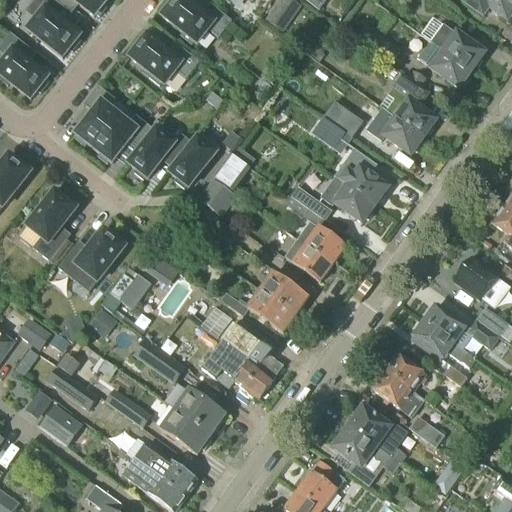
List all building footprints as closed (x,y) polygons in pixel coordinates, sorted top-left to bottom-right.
[(49,0),(38,0),(26,16),(36,24),(28,34),(63,62),(70,53),(72,56),(81,45),(78,43),(80,40),(57,22),(64,12),(49,0)] [(49,0),(64,12),(72,3),(94,21),(96,19),(99,21),(106,12),(103,10),(108,3),(104,0),(49,0)] [(162,20),(173,29),(183,37),(181,40),(192,48),(194,45),(198,48),(208,34),(219,42),(233,24),(210,7),(203,17),(181,0),(178,0),(177,1),(176,0),(173,0),(166,10),(169,12),(162,20)] [(285,0),(282,0),(266,23),(282,35),(299,10),(285,0)] [(327,4),(321,0),(301,0),(319,14),(327,4)] [(483,23),(490,14),(506,25),(508,22),(511,21),(511,2),(508,0),(462,0),(458,6),(483,23)] [(443,29),(431,46),(470,74),(483,57),(456,37),(455,37),(443,29)] [(401,53),(375,34),(365,48),(391,67),(401,53)] [(0,83),(2,86),(7,90),(10,87),(31,104),(37,95),(40,97),(49,86),(46,84),(48,82),(25,63),(32,54),(10,36),(0,48),(0,56),(7,62),(0,70),(0,83)] [(148,81),(150,82),(159,90),(162,87),(165,89),(176,75),(186,84),(200,66),(178,49),(171,58),(147,40),(145,42),(142,40),(133,51),(136,53),(129,62),(151,78),(148,81)] [(418,63),(447,85),(457,92),(470,75),(470,74),(431,46),(418,63)] [(324,59),(313,50),(307,58),(319,67),(324,59)] [(414,76),(409,83),(420,91),(425,83),(414,76)] [(385,116),(395,123),(423,142),(435,125),(418,112),(429,97),(420,91),(409,83),(403,78),(388,99),(394,103),(385,116)] [(87,148),(93,152),(118,120),(109,113),(116,104),(99,90),(84,109),(93,116),(75,139),(78,141),(75,144),(85,151),(87,148)] [(323,123),(352,144),(364,127),(335,106),(323,123)] [(118,120),(93,152),(100,158),(98,161),(107,168),(109,165),(112,167),(129,145),(139,152),(153,133),(136,119),(129,128),(118,120)] [(341,159),(352,144),(323,123),(312,138),(341,159)] [(410,160),(423,142),(395,123),(383,140),(410,160)] [(168,158),(177,165),(192,146),(182,139),(179,143),(160,128),(129,168),(136,174),(134,177),(143,184),(145,181),(148,183),(168,158)] [(230,156),(240,143),(232,137),(222,150),(230,156)] [(220,152),(202,138),(170,177),(177,183),(175,186),(184,193),(186,190),(189,192),(220,152)] [(238,150),(231,159),(249,172),(256,163),(238,150)] [(354,154),(335,181),(336,182),(374,210),(377,205),(380,205),(385,199),(384,196),(387,192),(378,186),(385,176),(354,154)] [(0,214),(30,177),(22,170),(24,167),(13,159),(11,161),(9,160),(0,170),(0,214)] [(230,159),(213,182),(233,197),(250,173),(230,159)] [(336,182),(321,202),(360,230),(365,223),(368,222),(372,216),(372,213),(374,210),(336,182)] [(198,204),(220,220),(235,199),(213,184),(198,204)] [(291,202),(325,226),(332,215),(298,192),(291,202)] [(55,196),(19,241),(50,266),(67,244),(58,236),(76,213),(74,211),(76,208),(65,200),(63,203),(55,196)] [(511,199),(503,211),(511,217),(511,199)] [(320,232),(325,226),(291,202),(286,209),(320,232)] [(490,229),(506,240),(493,257),(511,270),(511,217),(503,211),(490,229)] [(189,215),(175,234),(176,235),(190,245),(200,252),(212,236),(197,225),(199,222),(189,215)] [(318,232),(309,226),(296,244),(332,269),(344,251),(318,232)] [(75,250),(58,273),(90,297),(125,251),(117,245),(119,242),(108,233),(106,236),(103,234),(85,258),(75,250)] [(170,244),(184,254),(190,245),(176,235),(170,244)] [(319,287),(332,269),(296,244),(284,262),(319,287)] [(157,259),(146,275),(159,284),(170,268),(157,259)] [(491,271),(511,285),(511,270),(498,261),(491,271)] [(470,263),(454,285),(480,304),(495,314),(510,293),(496,282),(483,273),(470,263)] [(259,296),(295,322),(308,303),(272,278),(259,296)] [(149,288),(138,280),(120,306),(131,314),(149,288)] [(282,339),(295,322),(259,296),(247,313),(248,314),(282,339)] [(221,305),(226,309),(243,322),(248,314),(247,313),(226,298),(221,305)] [(426,325),(424,327),(462,354),(470,342),(489,356),(499,342),(476,326),(470,335),(466,333),(447,319),(437,311),(435,313),(430,313),(425,320),(425,322),(426,325)] [(485,313),(476,326),(499,342),(508,330),(485,313)] [(102,314),(89,330),(100,339),(101,339),(113,322),(102,314)] [(18,340),(40,356),(52,340),(29,324),(18,340)] [(233,330),(221,346),(225,349),(248,367),(249,365),(260,374),(245,394),(244,395),(257,405),(266,392),(270,395),(278,383),(275,381),(285,368),(262,350),(266,345),(240,325),(235,332),(233,330)] [(414,341),(412,344),(441,366),(444,363),(447,358),(448,357),(461,367),(464,369),(470,373),(476,365),(462,354),(424,327),(424,328),(418,329),(413,336),(414,337),(414,341)] [(71,334),(60,339),(72,347),(78,339),(71,334)] [(0,337),(0,366),(14,347),(0,337)] [(133,360),(174,389),(186,372),(145,343),(133,360)] [(248,367),(225,349),(221,346),(201,372),(216,384),(222,375),(235,384),(234,386),(245,394),(260,374),(249,365),(248,367)] [(58,371),(71,381),(79,369),(66,359),(58,371)] [(397,359),(384,376),(412,397),(425,380),(397,359)] [(70,382),(71,381),(58,371),(47,386),(88,416),(98,401),(70,382)] [(467,382),(450,371),(444,380),(461,392),(467,382)] [(372,394),(411,422),(424,405),(412,397),(384,376),(372,394)] [(151,421),(114,394),(105,406),(142,433),(151,421)] [(174,415),(210,440),(213,436),(215,438),(222,428),(220,426),(224,420),(188,395),(174,415)] [(430,396),(424,405),(434,412),(440,403),(430,396)] [(53,412),(40,430),(53,440),(67,450),(80,432),(53,412)] [(363,412),(347,433),(376,452),(390,432),(363,412)] [(208,443),(210,440),(174,415),(161,434),(197,459),(201,453),(203,454),(210,445),(208,443)] [(417,421),(400,445),(427,464),(444,441),(417,421)] [(333,452),(354,468),(347,477),(367,491),(382,471),(392,479),(399,470),(389,462),(376,452),(347,433),(333,452)] [(142,456),(135,465),(186,502),(197,486),(169,466),(146,450),(142,456)] [(476,459),(484,464),(489,457),(481,452),(476,459)] [(405,460),(395,453),(389,462),(399,470),(399,469),(406,460),(405,460)] [(166,511),(178,511),(186,502),(135,465),(125,479),(136,487),(148,496),(146,498),(166,511)] [(319,466),(297,496),(319,511),(323,511),(344,484),(319,466)] [(492,494),(495,496),(511,506),(511,511),(511,488),(501,481),(492,494)] [(121,511),(123,510),(96,490),(86,504),(97,511),(121,511)] [(0,494),(0,511),(16,511),(19,508),(0,494)] [(319,511),(297,496),(285,511),(319,511)]
